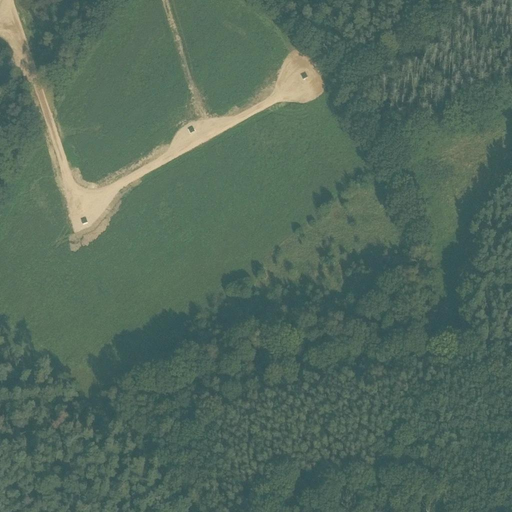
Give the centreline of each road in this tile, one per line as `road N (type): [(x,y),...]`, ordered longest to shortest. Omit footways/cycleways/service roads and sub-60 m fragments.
road 1 (track): [(8,0),(71,194),(83,202),(301,82)]
road 2 (track): [(0,334),(205,511)]
